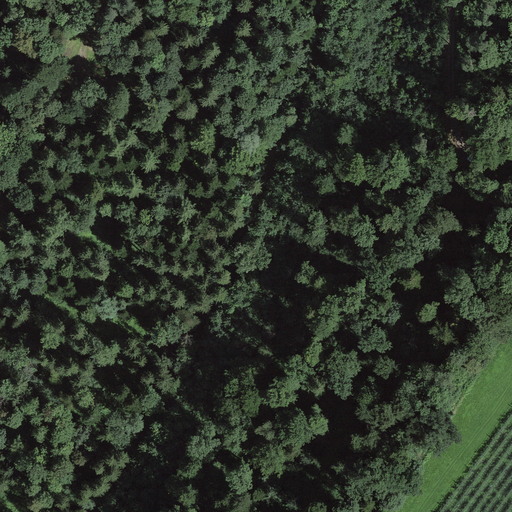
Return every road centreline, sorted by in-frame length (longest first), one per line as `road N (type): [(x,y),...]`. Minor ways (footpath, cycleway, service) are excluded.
road 1 (track): [(88,511),(183,378),(208,325),(298,117),(328,0)]
road 2 (track): [(494,148),(305,511)]
road 3 (track): [(0,36),(278,155)]
road 4 (track): [(95,0),(73,68),(0,210)]
road 5 (track): [(451,0),(452,120),(475,148),(511,139)]
